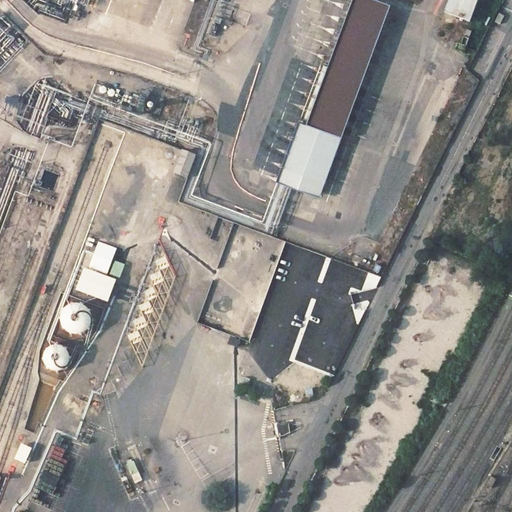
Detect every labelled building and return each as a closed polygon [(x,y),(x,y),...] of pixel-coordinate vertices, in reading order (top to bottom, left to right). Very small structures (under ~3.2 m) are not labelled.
[(228,6),(210,0),(209,0),(197,34),(216,41),(228,6)] [(392,7),(371,0),(355,0),(309,126),(343,139),(392,7)] [(479,0),(450,0),(446,13),(471,22),(479,0)] [(501,22),(505,14),(500,11),(496,20),(501,22)] [(464,53),(472,32),(467,30),(462,44),(458,43),(455,50),(464,53)] [(182,150),(174,172),(189,178),(198,156),(182,150)] [(511,187),(511,158),(506,156),(502,163),(500,163),(492,180),(511,190),(511,187)] [(494,206),(477,197),(472,205),(471,204),(463,221),(482,231),(494,206)] [(405,324),(402,329),(411,333),(414,328),(446,344),(479,279),(433,257),(401,322),(405,324)] [(117,260),(112,273),(122,276),(126,264),(117,260)] [(109,303),(118,281),(84,268),(76,291),(109,303)] [(284,301),(269,342),(292,350),(307,309),(284,301)] [(81,332),(84,331),(85,330),(87,329),(89,326),(91,323),(91,321),(91,316),(91,314),(89,311),(86,307),(84,306),(81,305),(79,304),(76,305),(71,306),(67,310),(64,314),(64,317),(64,319),(64,321),(65,325),(67,327),(69,329),(72,331),(74,332),(79,332),(81,332)] [(69,360),(69,358),(69,356),(69,354),(68,352),(66,349),(64,347),(63,346),(60,345),(56,345),(51,346),(49,347),(47,349),(44,354),(44,357),(44,359),(45,362),(47,366),(51,369),(56,370),(61,369),(65,367),(67,364),(68,363),(69,360)] [(255,360),(278,364),(280,351),(253,345),(252,350),(257,351),(255,360)] [(293,385),(291,388),(310,395),(319,370),(306,365),(303,372),(291,368),(286,382),(293,385)] [(396,387),(388,384),(355,451),(340,444),(319,487),(334,495),(332,499),(348,508),(353,497),(358,499),(361,493),(356,491),(393,416),(404,421),(416,397),(405,392),(406,390),(397,386),(396,387)] [(287,420),(277,423),(278,435),(289,430),(287,420)] [(135,462),(130,465),(138,481),(142,479),(135,462)]
